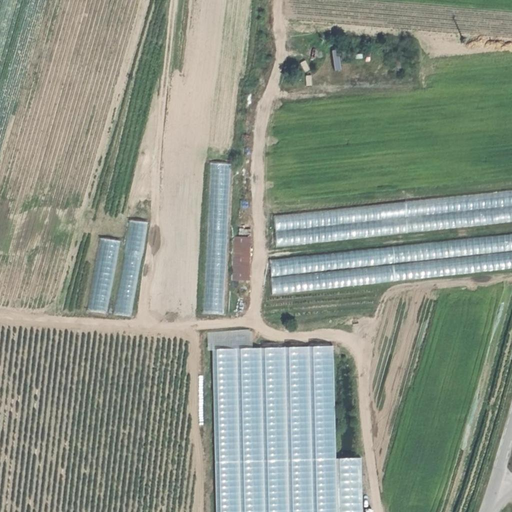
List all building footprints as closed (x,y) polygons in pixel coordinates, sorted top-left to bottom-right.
[(232,164),(211,163),(203,314),(225,315),(232,164)] [(511,190),(273,216),(276,247),(511,221),(511,190)] [(133,317),(149,223),(130,220),(114,314),(133,317)] [(511,233),(270,259),(273,294),(511,268),(511,233)] [(252,277),(252,236),(235,236),(236,252),(240,252),(240,260),(236,260),(236,277),(252,277)] [(121,241),(100,238),(88,310),(109,313),(121,241)] [(334,346),(212,349),(217,511),(363,511),(362,458),(337,459),(334,346)]
